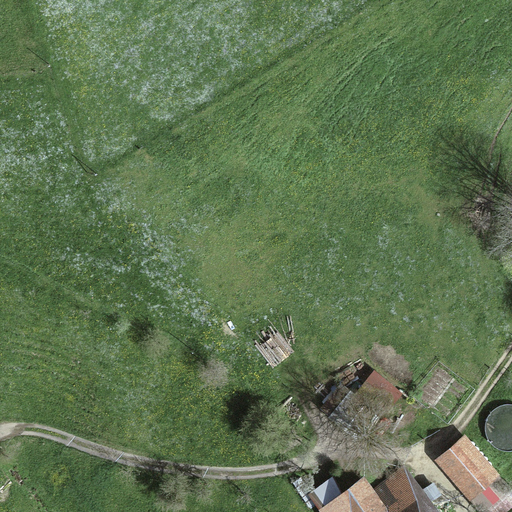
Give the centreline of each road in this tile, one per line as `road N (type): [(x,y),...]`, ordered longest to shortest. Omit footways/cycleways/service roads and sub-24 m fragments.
road 1 (track): [(420,454),(367,449),(228,474),(119,456),(39,430),(0,431)]
road 2 (track): [(420,454),(439,444),(511,352)]
